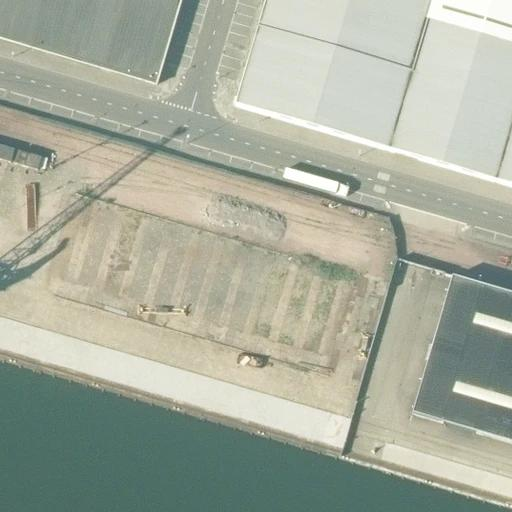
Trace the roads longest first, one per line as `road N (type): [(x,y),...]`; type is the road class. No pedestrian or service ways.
road 1 (unclassified): [(511,222),(188,129)]
road 2 (unclassified): [(188,129),(0,74)]
road 3 (unclassified): [(188,129),(225,0)]
